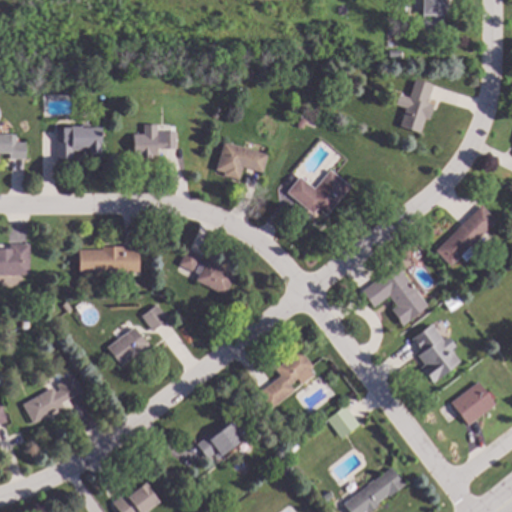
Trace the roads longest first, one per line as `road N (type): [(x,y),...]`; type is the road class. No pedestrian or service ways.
road 1 (residential): [(478,128),(442,181),(105,450),(0,496)]
road 2 (residential): [(470,511),(248,236),(212,215),(165,204),(0,205)]
road 3 (residential): [(488,0),(478,128)]
